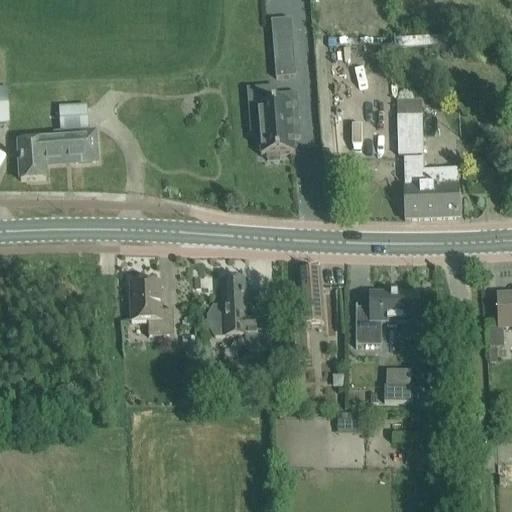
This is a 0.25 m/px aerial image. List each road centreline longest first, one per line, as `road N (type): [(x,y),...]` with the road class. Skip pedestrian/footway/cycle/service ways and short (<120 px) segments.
road 1 (secondary): [(0,233),(458,244)]
road 2 (unclassified): [(476,511),(458,244)]
